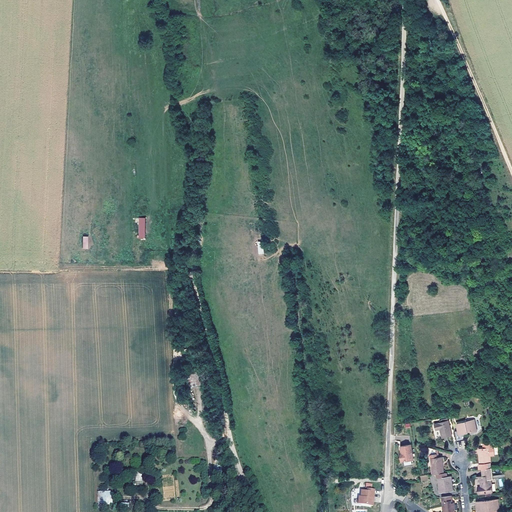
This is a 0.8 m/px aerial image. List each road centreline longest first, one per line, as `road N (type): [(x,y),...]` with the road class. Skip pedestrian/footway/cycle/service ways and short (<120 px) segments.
road 1 (residential): [(405,0),(387,493)]
road 2 (unclassified): [(257,511),(190,270)]
road 3 (track): [(440,0),(511,173)]
